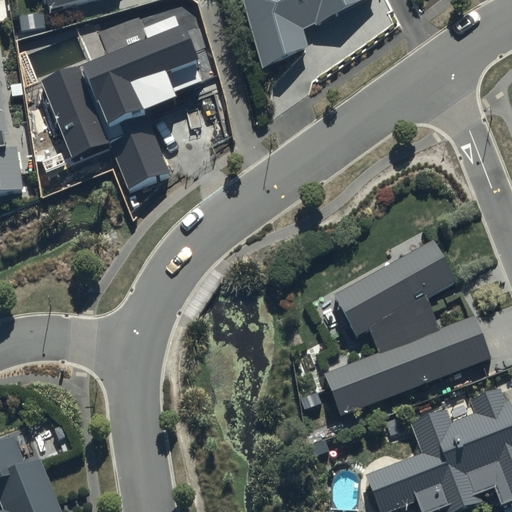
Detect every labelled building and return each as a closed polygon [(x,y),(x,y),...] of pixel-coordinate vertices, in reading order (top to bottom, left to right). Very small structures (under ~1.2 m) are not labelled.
[(44,0),(49,16),(110,0),(44,0)] [(239,0),(236,2),(262,75),(312,59),(305,38),(316,35),(317,37),(376,6),(372,0),(239,0)] [(180,25),(42,82),(74,160),(111,145),(130,191),(170,175),(145,115),(179,101),(175,92),(203,81),(180,25)] [(0,202),(23,200),(18,165),(7,166),(4,141),(8,141),(1,91),(0,91),(0,202)] [(433,239),(334,296),(357,338),(370,331),(378,352),(324,373),(339,418),(494,360),(477,315),(440,330),(427,299),(457,281),(433,239)] [(483,511),(481,505),(496,499),(501,511),(511,511),(511,416),(509,409),(504,411),(499,398),(470,409),(475,421),(450,431),(445,419),(411,433),(423,462),(365,485),(375,511),(403,511),(417,507),(419,511),(483,511)] [(0,511),(56,511),(38,464),(23,470),(12,442),(0,446),(0,507),(2,511),(0,511)]
